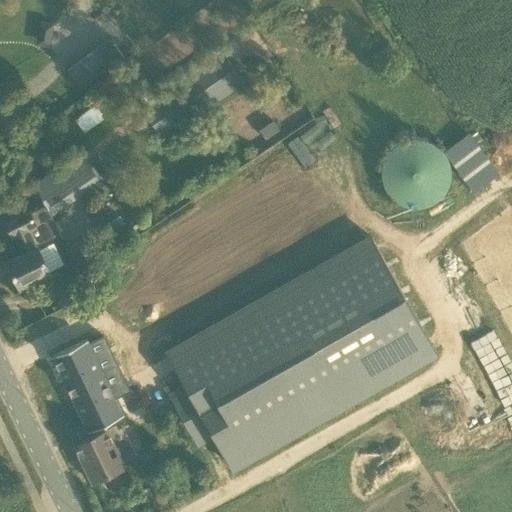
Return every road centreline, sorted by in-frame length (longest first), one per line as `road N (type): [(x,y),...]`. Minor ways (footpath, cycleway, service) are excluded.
road 1 (track): [(0,368),(99,320),(154,378),(214,493),(454,356),(408,274),(511,185)]
road 2 (tertiary): [(70,511),(0,368)]
